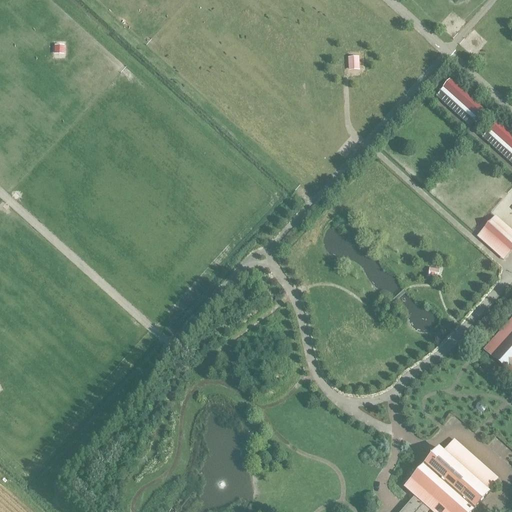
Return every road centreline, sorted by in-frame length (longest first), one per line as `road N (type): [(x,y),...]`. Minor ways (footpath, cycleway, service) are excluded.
road 1 (track): [(0,192),(173,344),(313,203)]
road 2 (track): [(511,275),(439,357),(394,392),(345,404),(397,435),(376,485),(396,504)]
road 3 (track): [(313,203),(87,0)]
road 4 (track): [(511,272),(350,131),(346,73)]
road 5 (track): [(313,203),(493,0)]
road 6 (track): [(154,330),(24,473)]
road 7 (track): [(394,392),(397,435),(427,446),(453,424),(511,481)]
road 8 (track): [(345,404),(320,385),(295,300),(263,260)]
road 9 (track): [(391,0),(511,109)]
